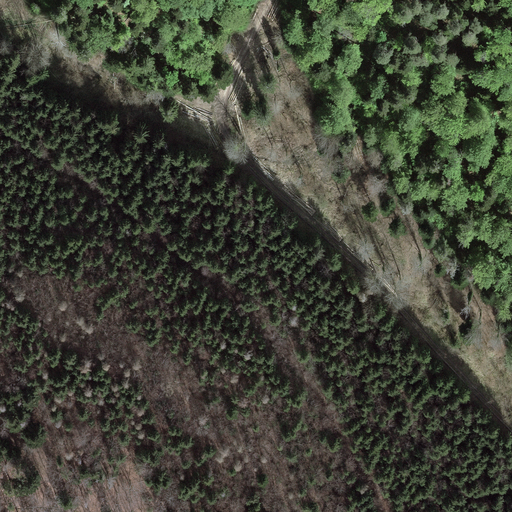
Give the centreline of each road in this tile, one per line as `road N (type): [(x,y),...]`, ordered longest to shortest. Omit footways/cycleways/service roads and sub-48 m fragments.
road 1 (track): [(267,0),(222,100),(231,145),(385,284),(511,427)]
road 2 (track): [(386,511),(312,386),(232,295),(0,126)]
road 3 (track): [(0,17),(27,16),(52,40),(134,83),(220,112)]
